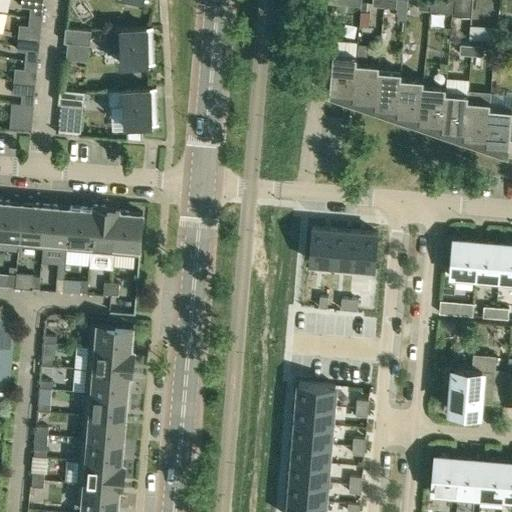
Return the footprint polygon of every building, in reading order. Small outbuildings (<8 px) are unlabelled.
[(430,9),(430,0),(418,0),(418,8),(430,9)] [(430,0),(430,9),(442,10),(452,10),(453,0),(430,0)] [(471,0),(454,0),(453,12),(470,13),(471,0)] [(42,17),(43,8),(30,7),(29,16),(42,17)] [(29,16),(28,25),(41,26),(42,17),(29,16)] [(481,39),(482,26),(470,25),(469,38),(481,39)] [(154,49),(154,48),(148,48),(147,28),(153,27),(153,26),(121,28),(105,29),(106,46),(122,45),(123,65),(155,63),(155,62),(153,62),(153,49),(154,49)] [(64,42),(89,44),(90,44),(91,29),(65,27),(64,42)] [(318,72),(319,72),(319,68),(331,69),(329,95),(330,96),(330,91),(352,93),(351,99),(352,99),(356,56),(333,53),(334,44),(321,43),(318,72)] [(471,54),(472,45),(460,44),(459,54),(471,54)] [(484,45),(472,45),(471,54),(483,55),(484,45)] [(26,50),(25,59),(38,61),(39,52),(26,50)] [(374,106),(378,63),(356,61),(357,56),(356,56),(352,99),(374,100),(374,106)] [(37,70),(38,61),(25,59),(24,68),(37,70)] [(379,63),(378,63),(374,106),(396,108),(396,114),(397,114),(400,71),(379,69),(379,63)] [(418,121),(419,121),(423,78),(401,76),(401,71),(400,71),(397,114),(419,115),(418,121)] [(423,78),(419,121),(441,123),(440,129),(441,129),(445,86),(423,84),(423,78)] [(463,136),(467,93),(445,91),(446,86),(445,86),(441,129),(463,130),(463,136)] [(150,88),(156,88),(156,87),(124,89),(108,89),(109,105),(110,130),(126,129),(127,138),(143,140),(143,139),(142,125),(158,124),(158,122),(157,122),(156,110),(157,110),(157,109),(151,109),(150,88)] [(85,91),(59,88),(58,103),(84,106),(85,91)] [(468,93),(467,93),(463,136),(485,138),(485,144),(486,144),(489,101),(467,99),(468,93)] [(22,94),(21,103),(34,104),(34,95),(22,94)] [(490,101),(489,101),(486,144),(508,146),(507,156),(508,156),(510,135),(511,135),(511,107),(511,108),(490,106),(490,101)] [(33,113),(34,104),(21,103),(20,112),(33,113)] [(0,242),(18,244),(22,202),(0,199),(0,242)] [(42,246),(46,204),(22,202),(18,244),(42,246)] [(66,248),(70,206),(46,204),(42,246),(66,248)] [(70,206),(66,248),(90,250),(94,208),(70,206)] [(90,250),(114,253),(118,210),(94,208),(90,250)] [(114,253),(139,255),(142,212),(118,210),(114,253)] [(311,226),(308,261),(331,263),(334,228),(311,226)] [(334,228),(331,263),(352,265),(355,230),(334,228)] [(355,230),(352,265),(375,267),(378,232),(355,230)] [(452,278),(475,280),(479,241),(455,239),(452,278)] [(501,243),(479,241),(475,280),(476,280),(477,275),(498,277),(501,243)] [(511,243),(501,243),(498,277),(511,277),(511,243)] [(9,273),(8,285),(15,286),(16,274),(9,273)] [(33,275),(31,287),(39,288),(40,276),(33,275)] [(56,277),(55,289),(63,290),(64,278),(56,277)] [(80,279),(79,291),(87,292),(88,280),(80,279)] [(111,294),(112,282),(104,281),(103,293),(111,294)] [(119,282),(112,282),(111,294),(118,294),(119,282)] [(320,294),(319,306),(327,306),(328,295),(320,294)] [(342,295),(341,307),(349,308),(350,296),(342,295)] [(350,296),(349,308),(357,309),(358,296),(350,296)] [(463,302),(462,314),(472,315),(474,303),(463,302)] [(495,317),(496,306),(483,305),(482,316),(495,317)] [(496,306),(495,317),(508,318),(509,307),(496,306)] [(0,328),(13,330),(14,313),(0,311),(0,328)] [(88,346),(134,349),(131,348),(133,326),(90,322),(88,346)] [(56,335),(44,334),(43,342),(55,343),(56,335)] [(0,346),(11,348),(12,340),(0,338),(0,346)] [(0,346),(0,360),(10,362),(10,361),(11,348),(0,346)] [(86,368),(132,372),(134,349),(88,346),(86,368)] [(485,404),(485,397),(486,392),(498,393),(497,398),(498,398),(503,350),(479,348),(478,363),(460,362),(458,381),(454,380),(454,381),(452,380),(451,388),(449,405),(458,406),(458,402),(485,404)] [(54,358),(42,357),(41,364),(53,365),(54,358)] [(132,372),(86,368),(84,391),(127,395),(129,373),(132,373),(132,372)] [(52,381),(40,379),(40,387),(51,388),(52,381)] [(299,381),(297,402),(334,405),(335,385),(299,381)] [(82,414),(125,417),(127,395),(84,391),(82,414)] [(354,398),(354,406),(366,407),(367,399),(354,398)] [(50,403),(38,402),(38,410),(49,411),(50,403)] [(297,402),(295,421),(332,424),(334,405),(297,402)] [(354,406),(353,415),(365,416),(366,407),(354,406)] [(125,417),(82,414),(80,436),(123,440),(125,417)] [(295,421),(294,440),(330,443),(332,424),(295,421)] [(48,426),(36,425),(36,433),(47,434),(48,426)] [(123,440),(80,436),(78,459),(124,463),(125,462),(121,462),(123,440)] [(351,436),(350,445),(363,446),(363,437),(351,436)] [(294,440),(292,459),(329,462),(330,443),(294,440)] [(350,445),(350,453),(362,454),(363,446),(350,445)] [(46,449),(34,448),(34,455),(46,456),(46,449)] [(457,496),(460,457),(437,455),(433,494),(457,496)] [(483,459),(460,457),(457,496),(458,496),(458,492),(480,493),(483,459)] [(122,486),(124,463),(78,459),(77,482),(122,486)] [(292,459),(290,478),(327,481),(329,462),(292,459)] [(483,459),(480,493),(503,495),(506,461),(483,459)] [(511,461),(506,461),(503,495),(511,496),(511,461)] [(32,478),(44,479),(44,472),(33,471),(32,478)] [(348,475),(347,483),(359,484),(360,476),(348,475)] [(44,479),(32,478),(31,486),(43,487),(44,479)] [(290,478),(289,497),(325,500),(327,481),(290,478)] [(122,487),(122,486),(77,482),(75,505),(117,509),(119,486),(122,487)] [(347,483),(346,491),(359,492),(359,484),(347,483)] [(289,497),(287,511),(324,511),(325,500),(289,497)] [(346,502),(345,511),(357,511),(358,503),(346,502)]
